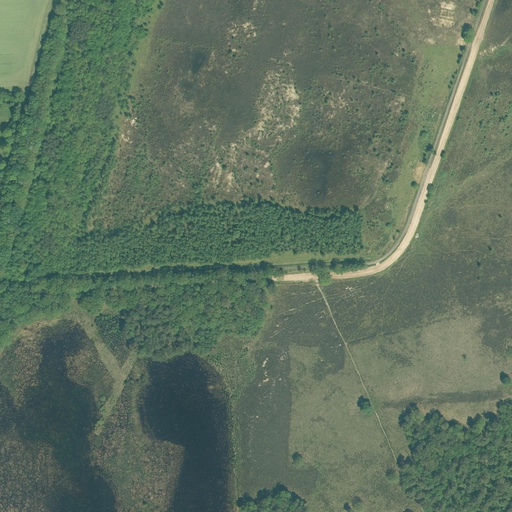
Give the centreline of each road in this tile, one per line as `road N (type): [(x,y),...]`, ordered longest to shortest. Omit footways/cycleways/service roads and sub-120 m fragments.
road 1 (track): [(313,277),(376,267),(405,240),(490,0)]
road 2 (track): [(0,294),(313,277)]
road 3 (track): [(0,211),(27,90)]
